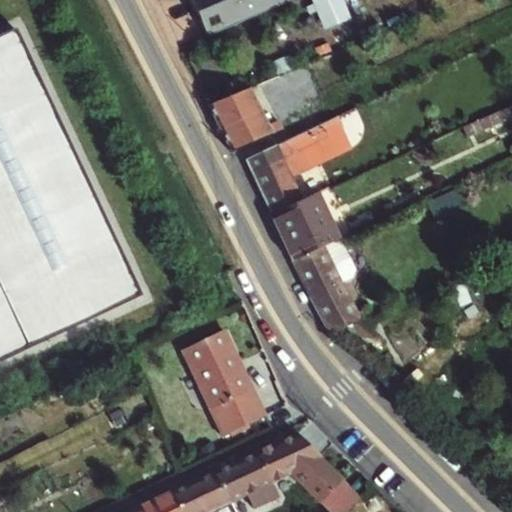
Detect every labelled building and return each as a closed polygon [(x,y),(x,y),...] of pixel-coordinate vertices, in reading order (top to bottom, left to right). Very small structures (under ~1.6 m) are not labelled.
[(357,40),(338,0),(311,0),(334,50),(357,40)] [(0,361),(145,295),(18,23),(0,31),(0,361)] [(361,50),(357,40),(334,50),(279,73),(283,82),(361,50)] [(240,145),(271,132),(254,96),(263,91),(283,82),(279,73),(208,103),(230,149),(240,145)] [(263,91),(254,96),(271,132),(280,128),(263,91)] [(251,171),(342,128),(335,116),(246,158),(251,171)] [(251,171),(271,213),(302,198),(294,182),(291,174),(350,145),(342,128),(251,171)] [(291,174),(294,182),(354,153),(350,145),(291,174)] [(271,213),(291,259),(322,244),(337,238),(315,192),(302,198),(271,213)] [(291,259),(309,294),(340,279),(322,244),(291,259)] [(345,277),(356,272),(357,271),(352,262),(340,267),(345,277)] [(356,311),(340,279),(309,294),(329,332),(371,312),(368,305),(356,311)] [(181,352),(220,438),(261,420),(223,334),(181,352)] [(296,436),(215,473),(229,503),(246,495),(253,509),(277,498),(271,484),(289,476),(320,505),(343,481),(296,436)] [(215,473),(174,491),(183,511),(232,511),(229,503),(215,473)] [(131,511),(183,511),(174,491),(131,511)]
